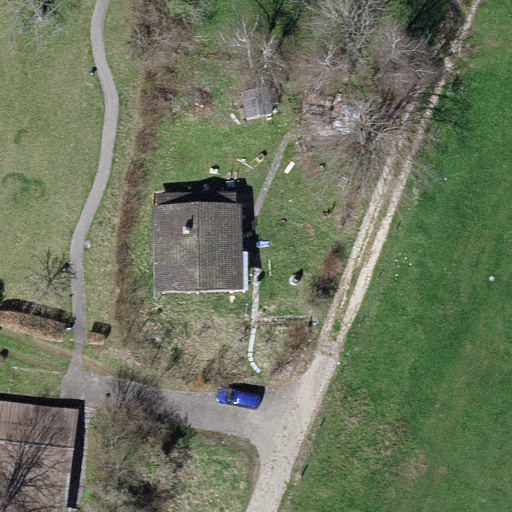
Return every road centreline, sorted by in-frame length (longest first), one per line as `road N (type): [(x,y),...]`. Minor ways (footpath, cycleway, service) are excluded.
road 1 (track): [(466,0),(310,372)]
road 2 (residential): [(257,511),(310,372)]
